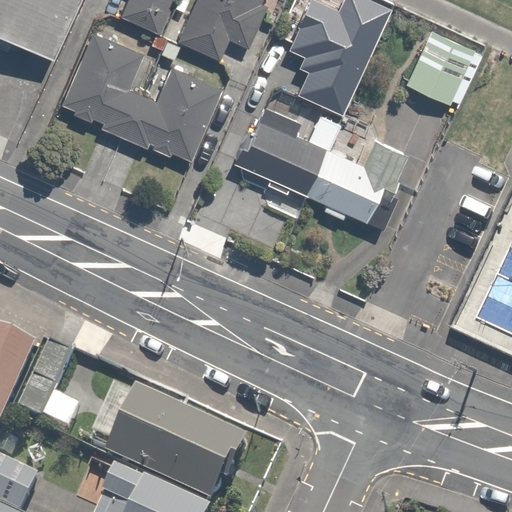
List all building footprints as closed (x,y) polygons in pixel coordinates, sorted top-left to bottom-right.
[(11,34),(52,54),(76,0),(0,0),(0,43),(6,46),(11,34)] [(167,6),(169,0),(124,0),(118,13),(161,32),(171,8),(167,6)] [(193,0),(176,38),(219,57),(228,36),(247,45),(266,3),(259,0),(193,0)] [(473,47),(430,27),(404,82),(448,102),(473,47)] [(221,86),(171,63),(155,99),(128,86),(144,51),(93,29),(60,101),(73,107),(71,111),(90,119),(92,116),(102,120),(99,125),(146,145),(148,140),(152,142),(151,145),(169,153),(171,149),(189,158),(221,86)] [(301,43),(276,31),(257,73),(282,84),(301,43)] [(230,159),(269,176),(266,181),(286,190),(289,184),(325,201),(322,207),(342,215),(344,209),(382,227),(397,195),(391,192),(397,177),(395,177),(406,151),(373,136),(362,162),(328,146),(339,122),(320,113),(308,138),(294,131),(300,119),(264,103),(252,129),(247,126),(230,159)] [(511,246),(501,269),(511,274),(511,246)] [(0,423),(36,344),(0,327),(0,423)] [(73,351),(50,341),(21,408),(44,418),(73,351)] [(243,436),(135,384),(105,448),(212,500),(243,436)] [(27,511),(43,477),(0,457),(0,511),(27,511)] [(205,511),(209,503),(114,464),(93,511),(205,511)]
